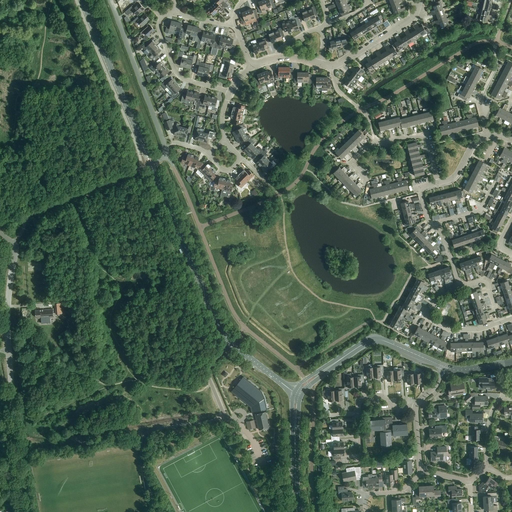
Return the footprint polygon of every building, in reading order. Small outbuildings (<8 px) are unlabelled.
[(215,1),(211,5),(217,12),(221,8),(223,10),(225,7),(218,0),(214,0),(215,1)] [(267,9),(263,0),(258,2),(259,4),(256,5),(259,13),(262,12),(262,11),(267,9)] [(263,0),(267,9),(272,7),(272,8),(275,7),(272,0),(263,0)] [(337,5),(338,8),(347,5),(345,0),(344,0),(334,4),(335,6),(337,5)] [(398,0),(389,3),(391,8),(399,5),(398,2),(402,1),(401,0),(398,0)] [(430,11),(431,13),(443,9),(440,0),(435,2),(436,5),(433,6),(434,10),(430,11)] [(128,15),(131,13),(131,14),(133,11),(137,15),(144,9),(139,3),(135,7),(132,5),(125,12),(128,15)] [(217,12),(211,5),(207,8),(206,7),(204,10),(208,15),(211,12),(213,15),(217,12)] [(347,5),(338,8),(340,11),(337,12),(339,17),(349,13),(348,10),(349,10),(347,5)] [(399,5),(391,8),(393,14),(405,9),(404,7),(401,9),(399,5)] [(312,8),(306,10),(310,19),(315,17),(315,16),(317,14),(314,6),(311,7),(312,8)] [(252,9),(247,11),(250,20),(255,18),(256,19),(259,18),(255,9),(253,10),(252,9)] [(436,14),(437,17),(445,14),(443,9),(431,13),(432,15),(436,14)] [(481,9),(480,14),(492,17),(493,16),(489,15),(489,11),(481,9)] [(310,19),(306,10),(301,12),(301,11),(298,12),(301,21),(304,20),(305,21),(310,19)] [(250,20),(247,11),(241,13),(242,14),(239,15),(242,24),(245,23),(245,22),(250,20)] [(372,14),(371,15),(378,25),(382,23),(380,19),(383,17),(379,11),(373,15),(372,14)] [(132,22),(139,29),(142,26),(150,20),(145,14),(140,19),(138,16),(132,22)] [(435,23),(447,19),(445,14),(437,17),(438,20),(431,22),(432,24),(435,23)] [(371,20),(368,21),(373,29),(378,25),(371,15),(369,16),(371,20)] [(295,19),(290,21),(293,30),(299,28),(298,26),(301,25),(298,17),(295,18),(295,19)] [(447,19),(435,23),(436,25),(439,24),(441,27),(445,25),(446,28),(452,26),(451,23),(449,24),(447,19)] [(177,22),(171,20),(170,27),(167,26),(165,32),(168,33),(168,32),(174,34),(174,33),(177,22)] [(363,20),(362,21),(368,32),(373,29),(368,21),(366,23),(363,20)] [(293,30),(290,21),(285,23),(284,22),(281,23),(285,31),(288,30),(288,32),(293,30)] [(362,25),(359,27),(364,34),(368,32),(362,21),(360,22),(362,25)] [(182,23),(177,22),(174,33),(179,35),(178,38),(181,39),(181,38),(184,27),(181,26),(182,23)] [(353,23),(351,24),(359,37),(364,34),(359,27),(356,29),(353,23)] [(359,37),(351,24),(349,25),(353,31),(350,33),(354,40),(359,37)] [(417,24),(415,25),(422,36),(427,33),(428,36),(431,34),(427,28),(425,30),(422,26),(419,28),(417,24)] [(146,25),(139,31),(141,34),(143,32),(146,35),(144,37),(143,38),(145,40),(147,40),(149,37),(148,36),(154,30),(150,25),(148,27),(146,25)] [(186,33),(191,35),(193,26),(188,25),(186,31),(183,31),(181,38),(184,39),(186,33)] [(415,30),(413,31),(417,39),(422,36),(415,25),(413,26),(415,30)] [(192,41),(198,42),(199,37),(200,35),(197,34),(198,27),(193,26),(191,35),(190,36),(193,37),(192,41)] [(278,30),(273,32),(277,41),(282,39),(281,37),(284,36),(281,28),(278,29),(278,30)] [(408,30),(406,31),(413,42),(417,39),(413,31),(410,33),(408,30)] [(406,36),(404,37),(408,45),(413,42),(406,31),(404,32),(406,36)] [(201,41),(207,42),(209,33),(203,32),(202,38),(199,37),(198,42),(198,43),(199,44),(200,44),(201,41)] [(277,41),(273,32),(268,34),(268,33),(265,34),(268,42),(271,41),(272,43),(277,41)] [(213,50),(214,50),(217,42),(214,41),(215,35),(209,33),(207,42),(210,43),(210,46),(214,47),(213,50)] [(341,33),(339,33),(340,35),(342,48),(348,46),(346,38),(346,36),(342,36),(342,35),(341,33)] [(221,46),(225,47),(227,38),(221,36),(219,42),(217,42),(214,50),(216,51),(217,48),(220,49),(221,46)] [(399,36),(397,37),(404,47),(408,45),(404,37),(401,39),(399,36)] [(337,49),(335,40),(332,41),(331,37),(329,37),(330,45),(328,46),(329,50),(337,49)] [(394,43),(399,50),(404,47),(397,37),(395,38),(397,41),(394,43)] [(227,38),(225,47),(231,48),(230,52),(233,52),(234,46),(231,45),(233,39),(227,38)] [(262,41),(257,42),(260,52),(265,50),(265,49),(268,48),(264,38),(261,39),(262,41)] [(148,49),(150,52),(157,46),(152,41),(149,44),(147,42),(141,47),(145,51),(148,49)] [(260,52),(257,42),(252,44),(251,43),(251,44),(249,44),(248,45),(252,53),(254,52),(255,54),(260,52)] [(386,46),(393,57),(400,52),(399,50),(394,43),(392,45),(393,47),(390,48),(388,45),(386,46)] [(157,46),(150,52),(152,54),(149,57),(151,59),(152,59),(154,61),(160,56),(158,54),(161,51),(157,46)] [(386,51),(384,52),(388,60),(393,57),(386,46),(384,47),(386,51)] [(180,66),(185,67),(188,55),(187,59),(182,57),(183,52),(179,51),(176,59),(181,61),(180,66)] [(379,51),(377,52),(384,63),(388,60),(384,52),(381,54),(379,51)] [(377,56),(375,58),(379,66),(384,63),(377,52),(375,53),(377,56)] [(188,55),(185,67),(190,69),(192,62),(195,63),(197,55),(194,55),(193,56),(188,55)] [(370,56),(368,58),(375,68),(379,66),(375,58),(372,60),(370,56)] [(232,71),(234,65),(230,63),(231,60),(224,58),(223,62),(224,62),(223,64),(225,65),(224,69),(232,71)] [(365,70),(367,73),(375,68),(368,58),(366,59),(368,62),(365,64),(364,62),(361,63),(363,67),(365,70)] [(197,74),(202,76),(206,63),(200,62),(200,60),(197,60),(196,67),(198,68),(197,74)] [(156,70),(158,72),(165,66),(160,62),(157,65),(155,62),(149,67),(153,72),(156,70)] [(206,63),(202,76),(207,77),(209,70),(212,71),(214,65),(211,64),(211,65),(206,63)] [(471,66),(470,68),(480,74),(482,71),(483,72),(485,70),(476,65),(474,68),(471,66)] [(165,66),(158,72),(162,77),(160,79),(162,82),(168,77),(166,74),(169,71),(165,66)] [(352,66),(351,68),(361,76),(365,70),(363,67),(362,69),(358,66),(356,69),(352,66)] [(284,77),(284,67),(278,67),(278,69),(275,69),(275,78),(278,78),(278,77),(284,77)] [(289,67),(284,67),(284,77),(289,77),(289,78),(293,78),(293,69),(289,69),(289,67)] [(511,70),(505,67),(502,72),(511,77),(511,74),(511,70)] [(353,72),(351,75),(358,80),(361,76),(351,68),(350,69),(353,72)] [(472,72),(471,75),(480,80),(481,78),(479,77),(480,74),(470,68),(468,70),(472,72)] [(232,71),(224,69),(223,72),(220,71),(218,77),(225,79),(226,76),(231,77),(232,71)] [(274,80),(271,71),(268,72),(267,71),(262,73),(266,82),(267,85),(275,82),(274,80)] [(297,82),(303,82),(303,72),(297,72),(297,74),(294,74),(294,83),(297,83),(297,82)] [(303,72),(303,82),(308,82),(308,83),(311,83),(311,74),(308,74),(308,72),(303,72)] [(502,72),(500,78),(511,84),(511,81),(509,81),(511,77),(502,72)] [(266,82),(262,73),(257,75),(257,76),(255,77),(258,86),(261,85),(260,84),(266,82)] [(346,75),(344,76),(354,84),(358,80),(351,75),(349,77),(346,75)] [(466,76),(465,78),(476,84),(477,81),(479,82),(480,80),(471,75),(469,78),(466,76)] [(354,84),(344,76),(343,78),(346,81),(344,83),(345,84),(343,86),(348,90),(350,88),(351,89),(354,84)] [(316,87),(321,87),(322,87),(322,77),(316,77),(316,79),(313,79),(313,88),(316,88),(316,87)] [(322,87),(321,87),(321,91),(327,91),(327,88),(330,88),(330,80),(327,80),(327,77),(322,77),(322,87)] [(467,82),(466,85),(475,89),(476,87),(474,87),(476,84),(465,78),(464,80),(467,82)] [(500,78),(497,83),(505,88),(507,84),(509,85),(508,86),(511,87),(511,84),(500,78)] [(167,87),(170,90),(176,84),(172,79),(168,82),(166,80),(161,85),(165,89),(167,87)] [(497,83),(494,89),(506,95),(507,93),(505,92),(505,93),(503,92),(505,88),(497,83)] [(176,84),(170,90),(174,95),(172,97),(174,99),(179,94),(177,92),(181,89),(176,84)] [(461,86),(460,88),(471,93),(472,91),(474,91),(475,89),(466,85),(464,88),(461,86)] [(471,93),(460,88),(459,90),(462,91),(461,94),(459,93),(457,97),(466,101),(468,98),(470,99),(471,97),(469,96),(471,93)] [(506,95),(494,89),(491,95),(499,99),(501,95),(503,96),(503,97),(505,98),(506,95)] [(190,106),(191,101),(193,92),(187,90),(186,95),(183,95),(181,102),(185,103),(185,104),(190,106)] [(198,110),(199,106),(201,100),(198,100),(200,94),(193,92),(191,101),(195,102),(194,105),(196,105),(195,110),(198,110)] [(205,104),(209,105),(211,97),(205,95),(203,101),(201,100),(199,106),(205,108),(205,104)] [(215,104),(217,100),(217,98),(211,97),(209,105),(208,109),(211,110),(217,111),(218,105),(215,104)] [(233,107),(232,112),(243,115),(245,106),(238,104),(237,107),(234,107),(233,107)] [(495,115),(500,117),(504,110),(507,105),(505,104),(502,109),(499,107),(497,111),(496,110),(494,114),(496,115),(495,115)] [(500,117),(505,120),(509,112),(506,111),(509,106),(507,105),(504,110),(500,117)] [(427,108),(425,109),(428,121),(431,120),(431,122),(434,121),(431,111),(428,112),(427,108)] [(417,111),(414,111),(417,123),(420,123),(421,124),(423,124),(421,114),(418,115),(417,111)] [(243,115),(232,112),(230,117),(231,117),(231,118),(234,119),(232,124),(232,125),(240,124),(243,115)] [(395,114),(393,114),(396,126),(399,126),(399,127),(401,127),(402,127),(400,119),(399,117),(396,118),(395,114)] [(406,114),(404,114),(407,126),(410,125),(410,127),(413,126),(410,117),(407,117),(406,114)] [(468,119),(464,120),(466,129),(472,128),(469,114),(466,115),(467,117),(468,117),(468,119)] [(472,114),(469,114),(472,128),(479,126),(476,117),(472,118),(471,116),(472,116),(472,114)] [(385,117),(382,117),(385,129),(389,128),(389,130),(391,129),(389,120),(386,120),(385,117)] [(456,122),(452,123),(454,132),(460,131),(457,117),(454,118),(455,121),(456,120),(456,122)] [(459,117),(457,117),(460,131),(466,129),(464,120),(460,121),(459,119),(460,119),(459,117)] [(174,135),(180,136),(182,127),(179,126),(179,123),(174,122),(170,121),(169,120),(164,122),(167,130),(173,128),(176,129),(174,135)] [(447,120),(444,121),(448,134),(454,132),(452,123),(447,125),(447,123),(448,122),(447,120)] [(448,134),(444,121),(442,121),(442,124),(443,123),(444,125),(439,127),(442,136),(448,134)] [(232,132),(235,138),(245,132),(247,131),(243,124),(239,125),(237,126),(238,129),(232,132)] [(182,127),(180,136),(185,137),(187,132),(190,133),(191,126),(186,125),(185,128),(182,127)] [(195,140),(200,141),(203,132),(199,131),(200,129),(195,127),(193,134),(196,134),(195,140)] [(203,132),(200,141),(206,143),(207,137),(214,139),(216,133),(207,130),(206,133),(203,132)] [(359,130),(355,134),(364,144),(366,142),(362,138),(364,136),(359,130)] [(245,143),(246,143),(251,139),(249,134),(246,136),(245,133),(247,131),(245,132),(235,138),(238,143),(244,140),(245,143)] [(355,134),(351,137),(357,143),(359,141),(363,145),(364,144),(355,134)] [(351,137),(347,141),(357,151),(358,150),(354,146),(357,143),(351,137)] [(243,150),(248,155),(255,147),(253,144),(255,142),(251,139),(246,143),(248,146),(243,150)] [(347,141),(343,145),(349,151),(351,149),(355,153),(357,151),(347,141)] [(407,144),(409,154),(419,151),(418,147),(417,145),(417,142),(416,142),(415,142),(413,143),(407,144)] [(343,145),(339,149),(349,159),(351,157),(347,153),(349,151),(343,145)] [(257,154),(259,156),(265,150),(264,151),(260,147),(258,149),(255,147),(248,155),(252,159),(257,154)] [(501,162),(503,163),(510,151),(504,148),(500,156),(504,158),(503,160),(502,160),(501,162)] [(349,159),(339,149),(335,153),(341,159),(344,156),(347,160),(349,159)] [(256,163),(261,167),(268,160),(265,157),(267,155),(266,153),(267,152),(265,150),(259,156),(261,158),(256,163)] [(409,154),(412,164),(422,162),(421,158),(420,155),(419,151),(409,154)] [(507,160),(511,162),(511,159),(511,152),(510,151),(503,163),(506,165),(507,162),(506,162),(507,160)] [(181,162),(189,166),(193,155),(189,154),(189,153),(188,154),(187,157),(184,155),(181,162)] [(189,166),(198,169),(202,163),(198,161),(199,158),(198,157),(193,155),(189,166)] [(478,162),(476,165),(487,171),(488,169),(485,167),(486,164),(477,159),(476,161),(478,162)] [(268,160),(261,167),(265,171),(269,166),(272,169),(277,164),(273,160),(271,162),(268,160)] [(423,174),(424,174),(425,174),(423,168),(423,166),(422,162),(412,164),(415,176),(421,174),(423,174)] [(204,175),(212,167),(209,164),(208,164),(207,164),(205,166),(202,163),(198,169),(196,172),(202,178),(204,175)] [(473,167),(472,169),(481,174),(483,171),(486,173),(487,171),(476,165),(475,168),(473,167)] [(209,184),(211,186),(213,182),(212,181),(216,177),(213,174),(215,172),(216,172),(216,171),(215,171),(212,167),(204,175),(211,182),(209,184)] [(335,175),(337,177),(346,168),(344,167),(341,169),(339,167),(332,174),(334,176),(335,175)] [(338,180),(340,182),(347,175),(344,173),(347,170),(346,168),(337,177),(339,179),(338,180)] [(471,174),(482,180),(485,181),(486,179),(480,176),(481,174),(472,169),(471,171),(473,172),(471,174)] [(243,170),(239,174),(247,181),(254,175),(248,170),(246,172),(244,170),(243,170)] [(247,181),(239,174),(236,177),(236,178),(238,180),(236,183),(241,188),(247,181)] [(342,182),(345,184),(353,176),(352,174),(349,177),(347,175),(340,182),(341,183),(342,182)] [(468,177),(467,179),(476,183),(478,180),(481,182),(482,180),(471,174),(470,177),(468,177)] [(346,188),(347,190),(354,182),(352,180),(355,178),(353,176),(345,184),(347,187),(346,188)] [(213,187),(222,189),(225,179),(220,177),(219,178),(218,181),(215,180),(214,183),(213,182),(211,186),(210,189),(213,189),(213,187)] [(398,182),(394,183),(396,192),(402,191),(399,177),(396,178),(397,181),(398,180),(398,182)] [(402,177),(399,177),(402,191),(408,189),(406,180),(402,181),(401,179),(402,179),(402,177)] [(230,194),(233,185),(230,184),(230,181),(231,181),(230,180),(225,179),(222,189),(220,195),(227,197),(228,194),(230,194)] [(468,181),(467,184),(478,190),(478,188),(475,186),(476,183),(467,179),(466,181),(468,181)] [(386,185),(382,186),(384,195),(390,194),(387,180),(384,181),(384,184),(385,183),(386,185)] [(389,180),(387,180),(390,194),(396,192),(394,183),(389,184),(389,182),(390,182),(389,180)] [(350,190),(352,192),(361,184),(359,182),(357,185),(354,182),(347,190),(349,191),(350,190)] [(377,183),(374,184),(378,197),(384,195),(382,186),(377,187),(377,186),(378,185),(377,183)] [(361,184),(352,192),(354,194),(353,196),(355,197),(362,190),(360,188),(362,185),(361,184)] [(378,197),(374,184),(372,184),(372,187),(373,186),(374,188),(369,190),(372,199),(378,197)] [(478,190),(467,184),(465,187),(463,186),(462,188),(471,193),(473,190),(476,192),(477,190),(478,190)] [(455,191),(450,192),(452,200),(455,199),(455,201),(456,201),(457,208),(459,207),(458,204),(455,191)] [(502,197),(504,198),(511,201),(511,199),(511,195),(505,192),(502,197)] [(446,207),(448,206),(445,194),(439,195),(441,202),(444,202),(445,204),(446,207)] [(505,201),(504,204),(511,207),(511,204),(511,201),(504,198),(503,200),(505,201)] [(501,202),(498,207),(508,212),(511,207),(504,204),(501,202)] [(402,208),(403,214),(411,212),(410,209),(411,209),(412,209),(412,208),(415,207),(415,205),(402,208)] [(493,210),(494,211),(506,217),(508,212),(498,207),(497,210),(494,208),(493,210)] [(495,215),(494,217),(503,221),(506,217),(494,211),(493,212),(494,213),(494,214),(495,215)] [(412,217),(405,219),(403,219),(405,226),(409,225),(409,224),(412,223),(413,224),(415,223),(415,220),(413,220),(412,217)] [(490,219),(489,220),(501,226),(503,221),(494,217),(493,219),(492,218),(491,219),(490,219)] [(501,226),(489,220),(488,222),(491,224),(493,225),(491,228),(493,229),(492,231),(496,234),(498,231),(501,226)] [(414,238),(419,232),(422,230),(417,225),(412,229),(414,230),(412,232),(411,231),(408,234),(413,239),(414,238)] [(478,226),(476,226),(480,239),(485,237),(483,230),(480,231),(479,228),(479,229),(478,226)] [(414,238),(418,242),(427,233),(425,230),(421,234),(419,232),(414,238)] [(460,231),(461,234),(464,244),(470,242),(467,235),(466,232),(464,233),(463,230),(460,231)] [(418,242),(422,245),(430,237),(429,238),(425,234),(427,233),(418,242)] [(452,233),(449,234),(451,240),(452,240),(454,247),(459,245),(457,238),(454,239),(452,233)] [(456,236),(457,238),(459,245),(464,244),(461,234),(460,234),(460,235),(458,236),(457,233),(455,233),(456,236)] [(425,249),(431,244),(435,240),(434,239),(432,241),(430,240),(432,239),(430,237),(422,245),(425,249)] [(425,249),(429,253),(438,244),(437,243),(433,246),(431,244),(425,249)] [(438,244),(429,253),(433,257),(435,255),(439,252),(436,250),(438,248),(437,248),(440,246),(438,244)] [(487,270),(489,271),(496,257),(491,254),(488,261),(490,262),(487,270)] [(495,265),(498,266),(501,259),(496,257),(489,271),(491,272),(495,265)] [(475,258),(470,260),(472,267),(475,266),(476,270),(477,273),(479,272),(475,258)] [(498,273),(500,273),(506,262),(501,259),(498,266),(500,267),(499,270),(497,272),(498,273)] [(469,275),(465,262),(459,263),(462,271),(465,270),(466,273),(467,276),(469,275)] [(500,273),(502,275),(503,272),(505,270),(507,271),(507,272),(510,273),(511,268),(511,267),(510,266),(511,264),(506,262),(500,273)] [(444,269),(438,270),(441,278),(443,277),(445,280),(445,283),(448,282),(444,269)] [(436,281),(433,272),(428,274),(430,281),(433,280),(435,286),(438,286),(437,283),(436,281)] [(417,278),(415,283),(428,291),(430,288),(423,284),(424,282),(417,278)] [(412,288),(419,292),(421,293),(422,290),(427,293),(428,291),(415,283),(412,288)] [(412,288),(410,293),(423,300),(424,298),(418,294),(419,292),(412,288)] [(501,297),(501,300),(511,296),(511,290),(511,291),(504,293),(504,296),(503,296),(501,297)] [(410,293),(407,297),(414,301),(415,299),(422,302),(423,300),(410,293)] [(407,297),(405,302),(416,308),(417,306),(415,305),(412,304),(414,301),(407,297)] [(405,302),(402,307),(407,309),(406,310),(409,311),(410,308),(412,309),(414,311),(416,308),(405,302)] [(404,314),(406,315),(408,317),(410,314),(407,313),(405,312),(406,310),(407,309),(402,307),(400,306),(397,311),(404,314)] [(53,318),(53,309),(35,311),(35,317),(37,317),(37,319),(41,319),(41,324),(50,323),(50,318),(53,318)] [(397,311),(395,315),(401,319),(404,314),(397,311)] [(392,320),(403,326),(405,327),(406,325),(405,324),(402,323),(404,320),(401,319),(395,315),(392,320)] [(489,315),(478,319),(475,320),(477,325),(487,322),(486,319),(487,319),(487,318),(490,318),(489,315)] [(403,326),(392,320),(389,325),(396,329),(398,326),(402,328),(403,326)] [(414,334),(419,337),(423,329),(422,329),(418,327),(414,334)] [(419,337),(424,340),(428,332),(424,330),(425,328),(423,327),(422,329),(423,329),(419,337)] [(424,340),(428,342),(432,335),(431,334),(428,332),(424,340)] [(428,342),(433,345),(437,337),(434,335),(435,333),(432,332),(431,334),(432,335),(428,342)] [(504,344),(509,342),(508,336),(507,334),(503,335),(502,333),(500,334),(500,336),(502,335),(504,344)] [(59,345),(62,348),(69,337),(66,335),(59,345)] [(489,337),(490,339),(491,339),(494,347),(499,345),(497,337),(493,338),(492,336),(489,337)] [(433,345),(438,347),(442,340),(441,339),(437,337),(433,345)] [(442,340),(438,347),(443,350),(447,342),(443,340),(444,339),(442,337),(441,339),(442,340)] [(491,339),(490,339),(486,341),(487,342),(485,342),(487,349),(489,349),(494,347),(491,339)] [(485,350),(485,345),(483,345),(483,342),(479,342),(479,340),(476,340),(476,342),(477,342),(478,351),(483,351),(483,350),(485,350)] [(377,367),(373,368),(374,377),(381,376),(381,373),(383,373),(384,373),(383,369),(383,365),(377,365),(377,367)] [(363,366),(364,374),(367,374),(367,377),(374,377),(373,368),(369,368),(369,366),(363,366)] [(398,370),(393,371),(394,380),(401,380),(401,376),(404,376),(404,372),(403,368),(397,368),(398,370)] [(354,386),(354,377),(354,374),(347,374),(346,371),(346,369),(344,370),(344,371),(343,371),(344,384),(347,384),(347,387),(354,386)] [(389,369),(383,369),(384,373),(383,373),(384,377),(387,377),(387,381),(394,380),(393,371),(389,371),(389,369)] [(418,374),(414,374),(414,383),(421,383),(421,379),(424,379),(424,371),(418,371),(418,374)] [(409,372),(404,372),(404,376),(404,381),(407,380),(407,384),(414,383),(414,374),(410,374),(409,372)] [(358,377),(354,377),(354,386),(361,386),(361,383),(364,382),(364,374),(358,375),(358,377)] [(487,390),(492,390),(492,388),(493,388),(493,381),(487,381),(487,378),(480,378),(480,381),(479,381),(479,383),(479,385),(483,385),(483,388),(487,388),(487,390)] [(461,392),(465,391),(463,383),(450,385),(451,390),(448,390),(449,396),(462,394),(461,392)] [(339,391),(335,391),(335,400),(342,400),(342,396),(345,396),(344,388),(339,388),(339,391)] [(335,400),(335,391),(330,391),(330,389),(324,389),(325,391),(325,396),(325,398),(328,397),(328,401),(335,400)] [(487,397),(476,397),(476,404),(472,404),(472,409),(480,409),(480,405),(483,405),(487,405),(487,397)] [(428,410),(429,418),(446,417),(446,406),(439,407),(439,410),(435,410),(435,409),(428,410)] [(470,417),(470,422),(482,422),(482,414),(472,414),(472,410),(465,410),(465,417),(470,417)] [(269,428),(265,412),(255,414),(259,430),(269,428)] [(372,420),(368,421),(368,430),(383,429),(383,432),(380,432),(381,447),(391,446),(391,441),(392,441),(392,440),(392,439),(392,438),(391,438),(391,435),(393,435),(408,434),(407,424),(402,424),(402,423),(401,423),(400,423),(399,424),(399,425),(392,425),(392,417),(385,417),(385,419),(375,420),(375,419),(374,419),(373,419),(372,420)] [(332,425),(333,429),(342,429),(342,422),(338,422),(338,419),(330,419),(330,425),(332,425)] [(246,422),(248,429),(255,427),(254,420),(246,422)] [(244,422),(238,423),(240,434),(246,433),(244,422)] [(430,429),(430,438),(441,437),(441,433),(447,433),(446,425),(437,426),(437,429),(430,429)] [(472,440),(480,440),(480,430),(478,430),(478,426),(471,426),(471,431),(472,431),(472,440)] [(331,434),(331,439),(339,439),(339,436),(343,436),(342,429),(333,429),(333,433),(331,434)] [(492,445),(496,446),(495,447),(503,449),(503,448),(505,448),(506,443),(499,440),(500,437),(495,436),(492,445)] [(334,445),(334,449),(343,449),(343,442),(340,442),(339,439),(331,439),(332,445),(334,445)] [(431,452),(432,461),(442,460),(442,456),(446,455),(446,447),(437,447),(437,452),(431,452)] [(470,450),(470,459),(470,462),(475,462),(475,459),(478,459),(478,447),(467,447),(467,450),(470,450)] [(344,456),(343,449),(334,449),(331,449),(331,456),(332,456),(333,459),(341,459),(341,456),(344,456)] [(403,461),(403,474),(412,473),(411,461),(403,461)] [(347,472),(342,474),(344,481),(356,479),(356,480),(361,479),(360,467),(356,467),(356,468),(354,468),(354,467),(346,468),(347,472)] [(391,470),(391,474),(386,475),(387,486),(394,485),(393,479),(397,479),(397,470),(391,470)] [(373,487),(372,478),(372,474),(368,474),(368,475),(362,476),(362,483),(366,482),(366,488),(373,487)] [(375,477),(372,478),(373,487),(379,487),(379,481),(382,481),(382,474),(375,475),(375,477)] [(479,485),(479,492),(486,492),(486,488),(488,485),(493,489),(497,483),(489,477),(488,479),(487,478),(479,485)] [(433,485),(426,486),(427,496),(431,496),(431,499),(441,498),(440,490),(434,490),(433,485)] [(344,486),(338,487),(338,496),(342,496),(342,501),(352,500),(352,492),(346,493),(345,489),(344,489),(344,486)] [(415,492),(416,497),(416,500),(422,499),(422,496),(427,496),(426,486),(419,486),(419,491),(415,492)] [(449,492),(452,492),(452,496),(462,495),(461,489),(456,489),(456,486),(448,487),(449,492)] [(483,497),(483,503),(492,503),(492,499),(497,499),(496,493),(489,493),(489,496),(483,497)] [(392,500),(392,506),(401,506),(401,505),(401,502),(405,501),(405,498),(400,498),(400,499),(392,500)] [(452,503),(452,510),(461,509),(461,503),(455,503),(455,499),(447,499),(448,504),(452,503)] [(492,503),(483,503),(484,510),(490,509),(490,511),(495,511),(497,511),(497,506),(493,506),(492,503)]
